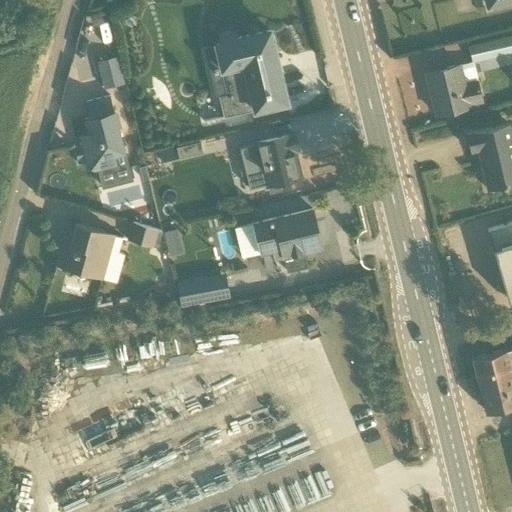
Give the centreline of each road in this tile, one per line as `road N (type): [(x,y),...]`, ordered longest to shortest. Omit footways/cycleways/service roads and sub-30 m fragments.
road 1 (secondary): [(467,511),(343,0)]
road 2 (residential): [(72,0),(0,263)]
